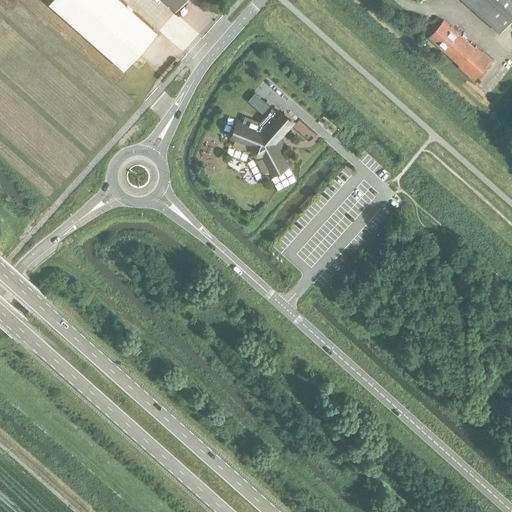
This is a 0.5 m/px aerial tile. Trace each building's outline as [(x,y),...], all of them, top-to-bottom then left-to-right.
[(121,0),(51,0),(49,3),(124,69),(157,32),(121,0)] [(163,0),(176,11),(185,0),(163,0)] [(511,0),(462,0),(500,33),(511,19),(511,0)] [(473,80),(491,60),(476,46),(474,48),(443,20),(429,37),(460,64),(458,66),(473,80)] [(263,113),(269,105),(255,92),(248,100),(263,113)] [(261,152),(272,171),(285,164),(279,151),(277,147),(278,146),(280,145),(280,141),(279,139),(278,137),(292,121),(280,111),(278,113),(272,107),(259,121),(245,115),(242,123),(239,122),(233,137),(253,145),(252,147),(252,149),(253,151),(254,152),(256,153),(258,154),(260,153),(261,152)] [(285,183),(295,179),(290,166),(280,171),(285,183)]
